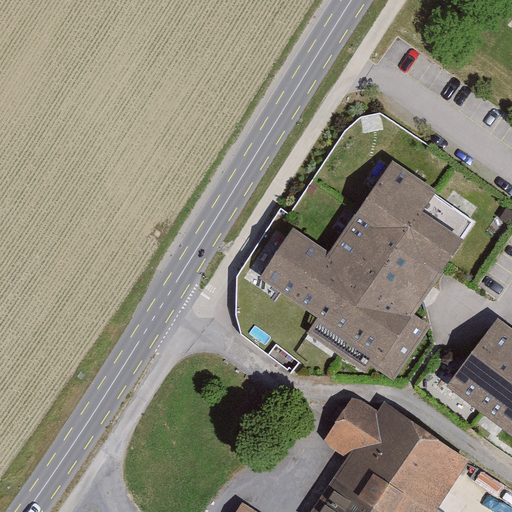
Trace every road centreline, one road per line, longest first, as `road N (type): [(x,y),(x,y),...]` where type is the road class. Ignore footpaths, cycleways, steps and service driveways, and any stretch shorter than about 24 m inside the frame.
road 1 (secondary): [(350,0),(26,511)]
road 2 (track): [(511,475),(394,400),(298,387),(160,310)]
